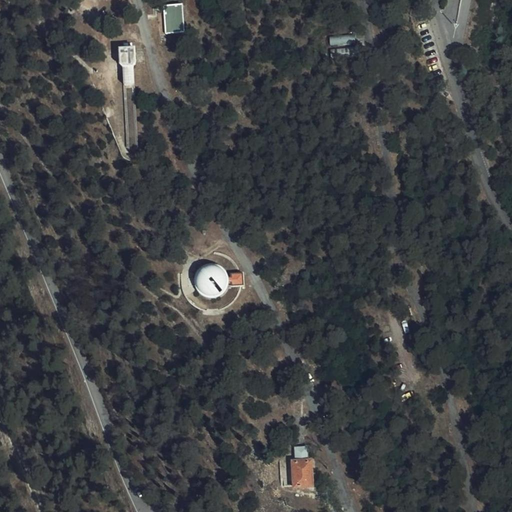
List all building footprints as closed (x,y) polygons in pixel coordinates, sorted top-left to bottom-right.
[(164,34),(184,32),(182,4),(162,6),(162,15),(164,34)] [(354,35),(331,37),(331,46),(355,45),(354,35)] [(355,47),(332,49),(332,58),(355,56),(355,47)] [(135,48),(119,49),(120,63),(122,66),(123,84),(127,151),(138,151),(135,84),(134,65),(136,62),(135,48)] [(226,289),(227,284),(230,284),(230,287),(241,286),(243,286),(242,273),(239,273),(230,274),(230,277),(227,278),(224,273),(221,269),(217,267),(212,266),(207,266),(202,267),(198,270),(195,274),(194,279),(193,284),(194,289),(197,293),(201,296),(205,298),(210,299),(215,299),(219,297),(223,293),(226,289)] [(297,461),(292,461),(292,479),(293,486),(293,488),(303,487),(313,487),(312,461),(308,461),(308,445),(306,445),(306,436),(299,436),(300,445),(297,446),(297,461)]
